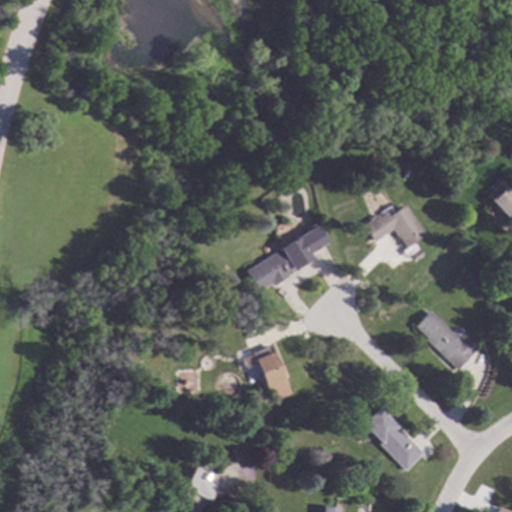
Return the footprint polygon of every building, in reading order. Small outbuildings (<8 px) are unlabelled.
[(503,185),(501,187),(507,194),(511,191),(511,192),(511,224),(483,194),(498,179),(503,185)] [(420,234),(402,247),(394,237),(393,238),(387,229),(369,242),(356,225),(384,205),(389,211),(399,204),(420,234)] [(321,243),(305,253),(308,258),(282,274),(283,276),(268,286),(266,284),(253,292),(240,270),(310,225),(321,243)] [(455,339),(459,335),(473,348),(453,370),(420,339),(421,338),(409,326),(424,310),(455,339)] [(285,393),(266,401),(257,379),(247,383),(241,370),(251,366),(246,352),(265,345),(285,393)] [(418,452),(400,471),(373,444),(375,442),(357,424),(373,407),(418,452)] [(239,487),(203,499),(202,502),(198,498),(191,511),(181,511),(171,507),(190,465),(210,475),(213,468),(231,462),(239,487)]
